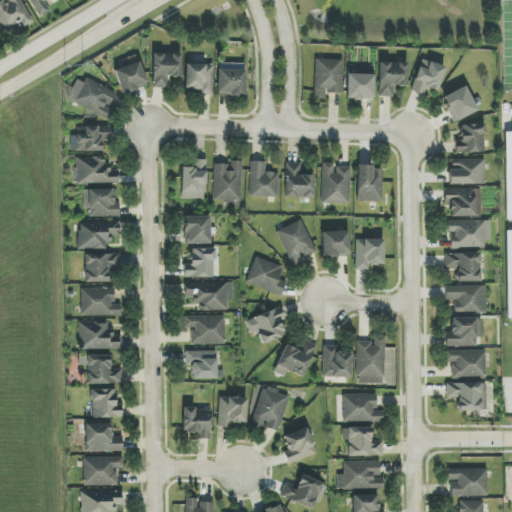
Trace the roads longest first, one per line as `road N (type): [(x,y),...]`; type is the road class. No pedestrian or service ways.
road 1 (residential): [(152,128),(154,511)]
road 2 (residential): [(416,511),(407,140)]
road 3 (residential): [(407,140),(152,128)]
road 4 (tertiary): [(0,94),(136,13)]
road 5 (residential): [(251,0),(268,62),(265,132)]
road 6 (tertiary): [(115,0),(0,69)]
road 7 (residential): [(285,132),(287,52),(273,0)]
